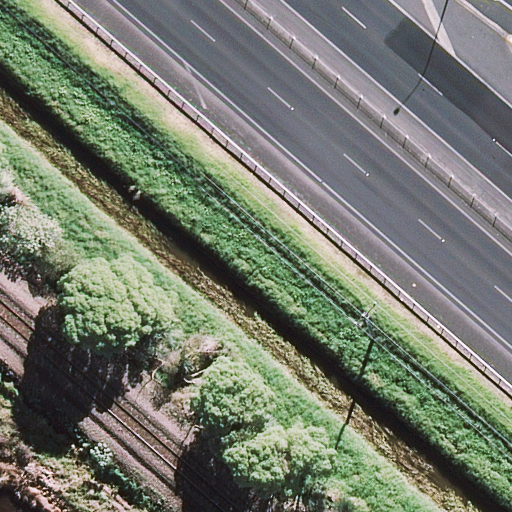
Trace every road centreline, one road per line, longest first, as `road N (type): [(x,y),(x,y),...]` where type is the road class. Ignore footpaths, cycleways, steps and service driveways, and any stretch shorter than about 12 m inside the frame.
road 1 (motorway): [(511,315),(145,0)]
road 2 (motorway): [(331,0),(511,156)]
